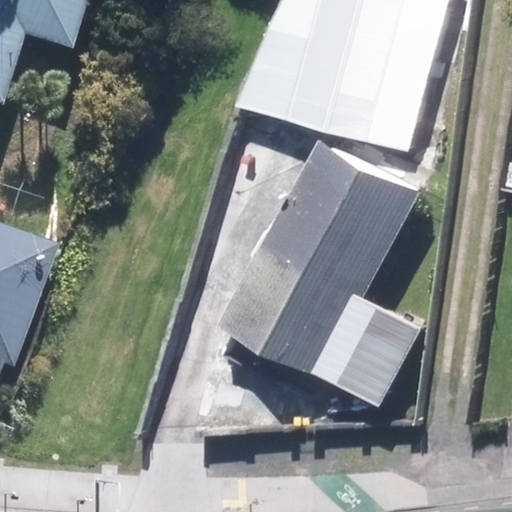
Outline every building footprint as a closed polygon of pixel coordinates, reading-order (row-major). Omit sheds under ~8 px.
[(0,0),(0,72),(10,44),(54,58),(73,0),(0,0)] [(452,11),(413,0),(328,0),(295,119),(412,152),(452,11)] [(289,106),(262,90),(240,128),(268,143),(289,106)] [(330,377),(428,192),(331,140),(232,325),(330,377)] [(0,368),(3,369),(44,249),(0,233),(0,368)]
